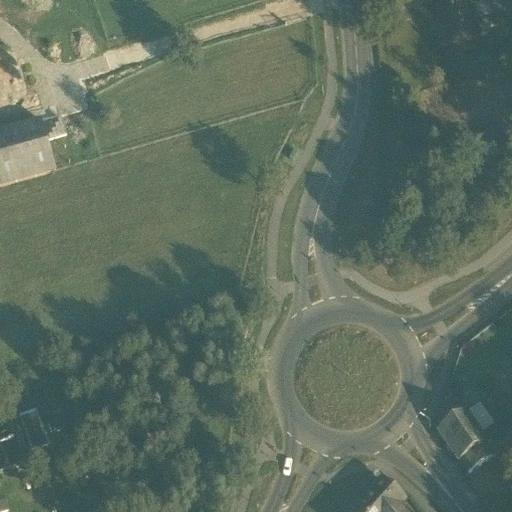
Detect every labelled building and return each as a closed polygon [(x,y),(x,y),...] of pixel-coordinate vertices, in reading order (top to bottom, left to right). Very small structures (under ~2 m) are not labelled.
[(495,0),(483,0),(470,3),(473,19),(499,14),(495,0)] [(478,41),(473,19),(470,3),(469,2),(436,9),(441,30),(435,31),(440,50),(478,41)] [(0,191),(58,174),(44,124),(0,136),(0,191)] [(480,407),(466,416),(481,437),(494,428),(480,407)] [(30,450),(48,445),(37,410),(20,415),(30,450)] [(459,464),(468,477),(511,446),(511,426),(486,445),(481,437),(466,416),(438,435),(458,465),(459,464)] [(0,475),(24,465),(9,433),(0,437),(0,475)] [(358,511),(396,511),(403,505),(405,503),(383,485),(358,511)]
